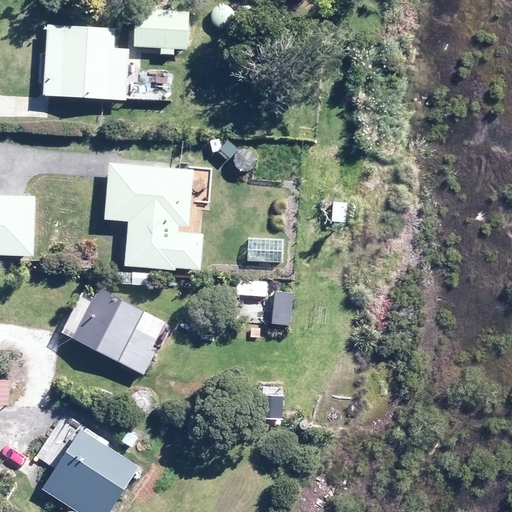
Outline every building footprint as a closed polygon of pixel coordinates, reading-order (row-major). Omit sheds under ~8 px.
[(133,48),(186,50),(188,12),(135,9),(133,48)] [(61,25),(57,96),(110,100),(114,29),(61,25)] [(104,219),(129,221),(125,266),(175,270),(176,267),(200,269),(204,235),(178,233),(179,225),(188,226),(194,171),(109,163),(104,219)] [(35,195),(0,194),(0,253),(33,255),(35,195)] [(335,200),(334,219),(346,220),(347,200),(335,200)] [(248,259),(282,261),(283,238),(249,236),(248,259)] [(231,301),(263,302),(264,285),(232,284),(231,301)] [(144,374),(155,351),(151,350),(156,339),(134,329),(143,310),(99,288),(74,340),(144,374)] [(274,290),(271,322),(290,324),(293,292),(274,290)] [(0,405),(8,406),(9,381),(0,380),(0,405)] [(275,399),(274,413),(292,414),(293,400),(275,399)] [(306,415),(306,412),(306,403),(295,402),(295,412),(294,415),(306,415)] [(139,467),(81,429),(73,440),(70,438),(53,465),(56,467),(42,489),(77,511),(145,511),(131,503),(133,501),(121,494),(139,467)] [(122,439),(133,446),(138,436),(128,430),(122,439)] [(206,511),(209,510),(177,484),(160,505),(168,511),(206,511)]
